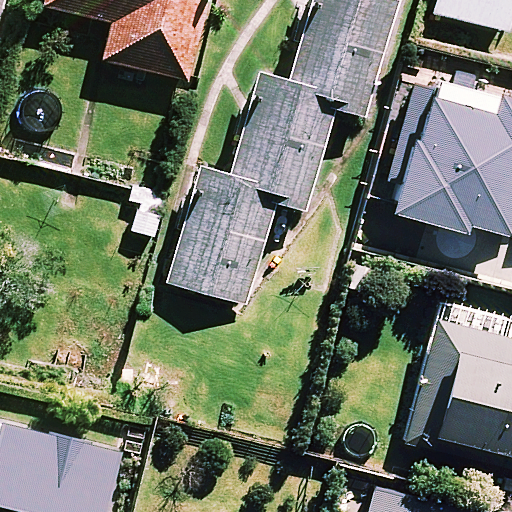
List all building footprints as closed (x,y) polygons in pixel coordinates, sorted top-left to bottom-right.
[(200,0),(36,0),(35,3),(107,20),(98,58),(183,78),(200,0)] [(388,0),(301,0),(280,78),(253,70),(225,172),(193,163),(161,280),(242,302),(270,200),(300,208),(328,106),(358,114),(388,0)] [(509,0),(432,0),(430,13),(503,29),(509,0)] [(511,335),(428,314),(396,438),(439,449),(443,434),(511,452),(511,335)] [(35,430),(0,421),(0,500),(13,504),(10,511),(90,511),(108,443),(76,435),(37,425),(35,430)]
